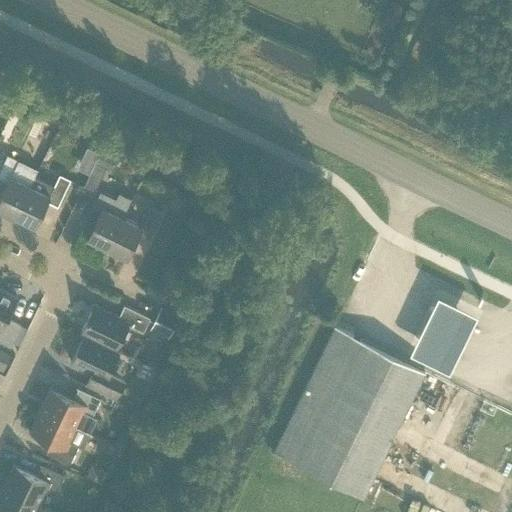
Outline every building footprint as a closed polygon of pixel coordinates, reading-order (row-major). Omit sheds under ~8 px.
[(100,153),(87,146),(83,156),(95,162),(100,153)] [(116,157),(101,150),(100,153),(95,162),(84,185),(95,190),(106,168),(109,170),(116,157)] [(38,169),(7,154),(0,169),(0,178),(7,182),(0,196),(0,209),(15,216),(35,175),(38,169)] [(54,185),(35,175),(15,216),(35,226),(47,201),(57,207),(71,179),(59,174),(54,185)] [(87,238),(107,248),(131,198),(119,192),(116,198),(100,191),(93,206),(101,210),(87,238)] [(142,226),(122,216),(107,248),(127,257),(139,233),(149,238),(163,211),(151,206),(142,226)] [(0,288),(0,341),(11,347),(21,325),(7,318),(17,296),(0,288)] [(476,315),(436,295),(421,326),(408,352),(448,371),(462,343),(476,315)] [(85,333),(85,334),(116,349),(128,324),(143,331),(150,317),(124,305),(119,316),(94,305),(81,332),(85,333)] [(179,316),(161,307),(149,330),(167,339),(179,316)] [(363,495),(425,370),(335,326),(274,451),(363,495)] [(115,350),(116,349),(85,334),(71,362),(90,372),(84,384),(116,399),(125,380),(109,372),(119,352),(115,350)] [(11,355),(0,349),(0,370),(3,372),(11,355)] [(49,387),(39,409),(90,433),(97,418),(92,416),(101,398),(77,387),(71,398),(49,387)] [(116,400),(106,395),(100,408),(110,413),(116,400)] [(83,448),(90,433),(39,409),(28,431),(51,441),(45,452),(70,464),(78,446),(83,448)] [(22,433),(18,442),(36,450),(40,440),(22,433)] [(13,464),(2,486),(38,502),(44,489),(55,495),(64,475),(40,464),(35,475),(13,464)] [(106,470),(92,464),(86,476),(100,483),(106,470)] [(33,511),(38,502),(2,486),(0,490),(0,511),(2,511),(33,511)] [(457,511),(461,501),(436,493),(433,504),(457,511)]
